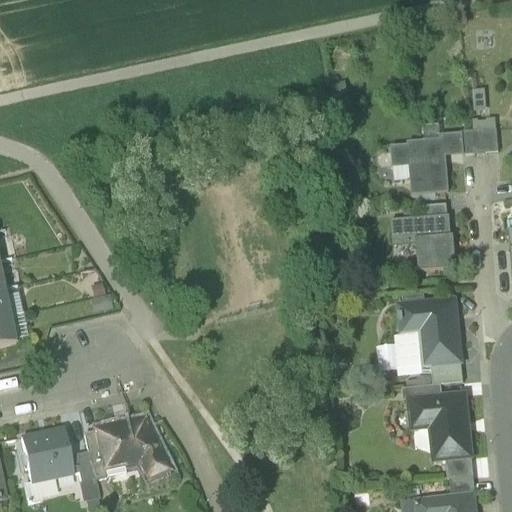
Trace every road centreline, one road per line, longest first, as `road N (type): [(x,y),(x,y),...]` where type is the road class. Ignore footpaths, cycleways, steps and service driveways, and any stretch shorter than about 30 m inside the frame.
road 1 (track): [(0,103),(485,0)]
road 2 (residential): [(0,406),(45,396),(96,369),(131,374),(159,398),(193,451),(219,511)]
road 3 (unclassified): [(0,148),(31,161),(134,313)]
road 4 (residential): [(506,350),(482,285),(476,194)]
road 5 (residential): [(511,487),(506,350)]
